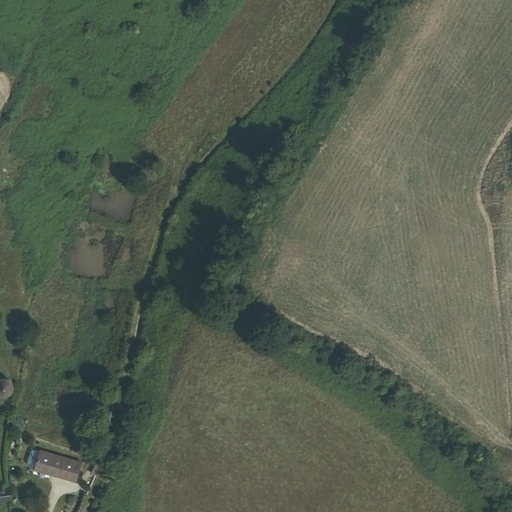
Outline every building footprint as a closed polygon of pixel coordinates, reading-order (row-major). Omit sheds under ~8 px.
[(11,392),(13,388),(12,383),(10,379),(6,377),(1,378),(0,378),(0,393),(2,394),(6,395),(11,392)] [(29,465),(35,467),(35,468),(50,472),(50,474),(76,481),(82,462),(40,450),(40,451),(33,449),(31,451),(28,462),(29,465)] [(96,463),(101,464),(104,452),(96,450),(93,462),(96,463)] [(91,473),(96,475),(101,464),(96,463),(91,473)] [(0,501),(12,500),(11,488),(0,489),(0,501)]
